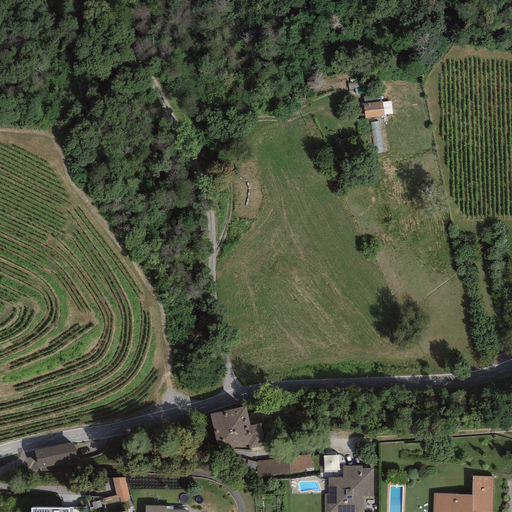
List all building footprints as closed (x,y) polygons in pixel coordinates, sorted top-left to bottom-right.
[(383,103),(363,105),(364,118),(384,116),(383,103)] [(265,445),(260,423),(250,426),(245,406),(210,414),(218,452),(248,445),(249,449),(265,445)] [(73,442),(34,451),(38,469),(77,460),(73,442)] [(341,469),(340,453),(322,454),(323,470),(341,469)] [(312,468),(310,454),(257,461),(258,468),(256,468),(257,478),(304,472),(303,469),(312,468)] [(342,478),(328,478),(328,493),(324,493),(323,511),(363,511),(363,497),(373,497),(373,468),(362,468),(362,466),(342,466),(342,478)] [(492,477),(472,476),(472,494),(434,493),(433,511),(476,511),(477,511),(491,511),(492,477)] [(125,478),(112,478),(117,498),(119,498),(121,503),(128,501),(127,497),(129,496),(125,478)]
